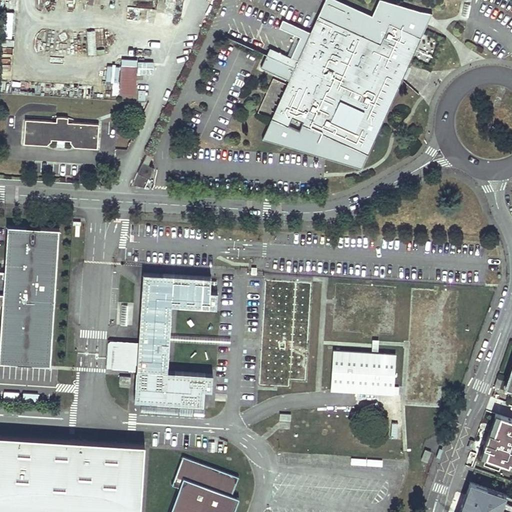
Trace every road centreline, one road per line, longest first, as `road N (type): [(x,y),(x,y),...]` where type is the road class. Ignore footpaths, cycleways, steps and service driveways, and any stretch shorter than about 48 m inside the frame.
road 1 (unclassified): [(449,150),(348,206),(323,211),(0,193)]
road 2 (residential): [(433,511),(511,302)]
road 3 (unknown): [(231,431),(286,407),(396,408)]
road 4 (unclassified): [(511,75),(482,71),(455,86),(442,111),(449,150)]
